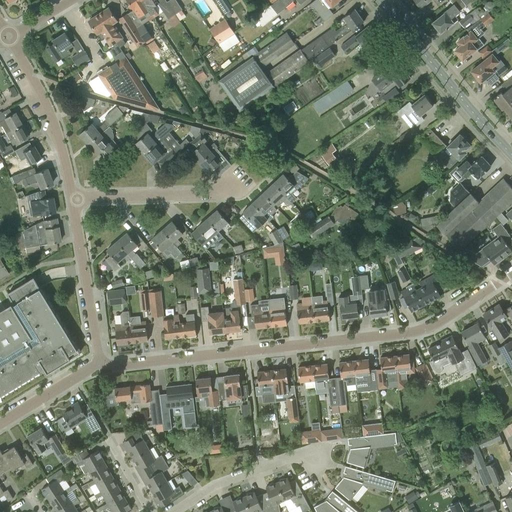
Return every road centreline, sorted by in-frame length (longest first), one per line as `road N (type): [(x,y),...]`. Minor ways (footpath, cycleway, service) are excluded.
road 1 (residential): [(99,362),(425,329),(511,272)]
road 2 (tertiary): [(511,154),(381,0)]
road 3 (residential): [(72,198),(50,115),(7,36)]
road 4 (residential): [(99,362),(72,198)]
road 5 (residential): [(72,198),(237,195)]
road 6 (residential): [(177,511),(258,468),(288,459),(319,463)]
